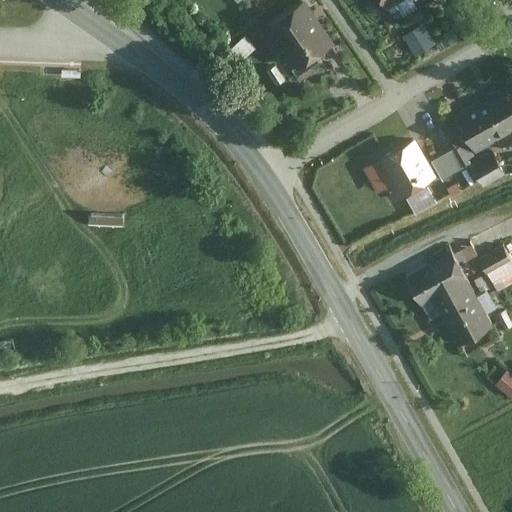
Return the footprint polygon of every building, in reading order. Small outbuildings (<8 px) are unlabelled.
[(269,21),(299,64),(310,56),(310,57),(328,45),(328,44),(337,38),(310,0),(298,0),(298,1),(297,0),(279,13),(280,13),(269,21)] [(375,0),(372,2),(376,9),(382,5),(378,0),(375,0)] [(417,53),(437,41),(424,22),(405,34),(417,53)] [(450,27),(440,33),(445,41),(455,35),(450,27)] [(246,33),(231,47),(242,59),(257,45),(246,33)] [(277,83),(286,78),(277,63),(268,69),(277,83)] [(471,162),(484,184),(507,171),(494,149),(473,161),(471,157),(476,154),(469,140),(471,139),(477,151),(511,131),(511,83),(510,81),(455,112),(462,124),(458,127),(467,141),(458,146),(468,164),(471,162)] [(391,201),(438,174),(417,136),(369,163),(371,166),(381,160),(393,180),(382,186),(391,201)] [(433,159),(444,179),(469,165),(468,164),(458,146),(457,145),(433,159)] [(83,195),(73,200),(86,232),(97,228),(83,195)] [(489,326),(483,314),(494,308),(484,291),(492,286),(494,290),(495,289),(504,307),(511,302),(511,267),(500,245),(476,258),(479,264),(472,268),(477,277),(471,280),(479,293),(473,296),(446,247),(425,258),(427,262),(401,276),(417,306),(429,299),(455,345),(464,340),(489,326)] [(495,315),(503,330),(511,325),(504,310),(495,315)] [(497,382),(511,394),(511,370),(509,367),(497,382)]
